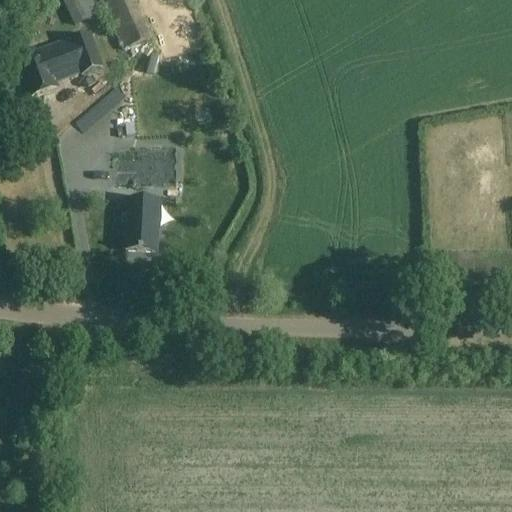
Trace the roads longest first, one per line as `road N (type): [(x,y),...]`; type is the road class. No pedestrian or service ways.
road 1 (unclassified): [(0,309),(511,330)]
road 2 (track): [(234,324),(235,297),(272,196),(272,165),(217,0)]
